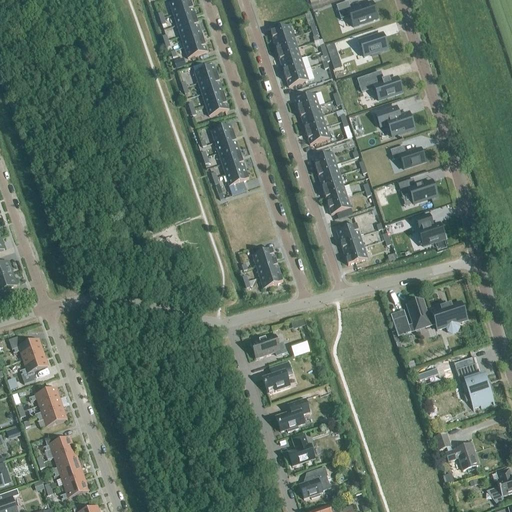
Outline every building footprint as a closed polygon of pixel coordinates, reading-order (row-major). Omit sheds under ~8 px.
[(189,0),(186,0),(170,6),(173,17),(193,10),(189,0)] [(348,3),(336,7),(341,21),(350,18),(353,29),(378,21),(372,4),(351,11),(348,3)] [(196,21),(193,10),(173,17),(177,28),(196,21)] [(200,32),(196,21),(177,28),(181,39),(200,32)] [(294,39),(290,28),(270,34),(274,46),(294,39)] [(204,43),(200,32),(181,39),(184,49),(204,43)] [(383,36),(359,44),(364,59),(371,56),(371,57),(380,54),(379,53),(388,51),(383,36)] [(297,50),(294,39),(274,46),(278,56),(297,50)] [(207,54),(204,43),(184,49),(188,61),(207,54)] [(301,61),(297,50),(278,56),(281,67),(301,61)] [(176,71),(184,68),(182,61),(174,63),(176,71)] [(305,72),(301,61),(281,67),(285,78),(305,72)] [(214,68),(195,74),(198,85),(218,79),(214,68)] [(289,89),(308,83),(305,72),(285,78),(289,89)] [(358,82),(362,94),(374,90),(378,103),(387,100),(387,101),(395,99),(394,97),(402,95),(397,80),(389,83),(389,80),(383,82),(380,74),(358,82)] [(221,90),(218,79),(198,85),(202,96),(221,90)] [(225,101),(221,90),(202,96),(205,107),(225,101)] [(319,108),(324,106),(320,95),(315,96),(295,103),(299,114),(319,108)] [(229,112),(225,101),(205,107),(209,118),(229,112)] [(322,119),(319,108),(299,114),(303,125),(322,119)] [(380,129),(387,126),(391,138),(414,131),(409,116),(400,119),(396,109),(376,116),(380,129)] [(326,129),(322,119),(303,125),(306,136),(326,129)] [(231,127),(211,134),(215,145),(234,138),(231,127)] [(330,141),(326,129),(306,136),(310,147),(330,141)] [(238,149),(234,138),(215,145),(218,156),(238,149)] [(403,148),(390,152),(393,162),(400,160),(404,171),(425,164),(421,151),(406,156),(403,148)] [(242,160),(238,149),(218,156),(222,167),(242,160)] [(317,173),(336,167),(332,155),(313,162),(317,173)] [(245,171),(242,160),(222,167),(226,177),(245,171)] [(340,178),(336,167),(317,173),(320,184),(340,178)] [(249,182),(245,171),(226,177),(229,189),(244,184),(249,182)] [(343,188),(340,178),(320,184),(324,195),(343,188)] [(413,181),(398,186),(401,194),(409,191),(414,206),(437,198),(432,183),(416,188),(413,181)] [(244,184),(229,189),(232,198),(247,193),(244,184)] [(347,199),(343,188),(324,195),(327,206),(347,199)] [(331,217),(351,210),(347,199),(327,206),(331,217)] [(365,211),(374,208),(372,202),(363,205),(365,211)] [(418,233),(423,248),(445,241),(440,226),(433,228),(429,216),(418,220),(421,232),(418,233)] [(360,239),(356,227),(337,234),(341,245),(360,239)] [(344,256),(364,250),(360,239),(341,245),(344,256)] [(367,261),(364,250),(344,256),(348,267),(367,261)] [(272,251),(252,258),(256,269),(276,262),(272,251)] [(279,273),(276,262),(256,269),(260,280),(279,273)] [(0,280),(12,276),(8,264),(0,266),(0,280)] [(283,284),(279,273),(260,280),(263,291),(283,284)] [(0,293),(16,288),(12,276),(0,280),(0,299),(1,300),(0,295),(0,293)] [(467,322),(461,304),(451,307),(450,306),(440,309),(441,310),(431,314),(432,315),(427,317),(422,302),(407,307),(415,333),(435,326),(437,332),(447,329),(448,333),(452,335),(456,333),(458,329),(457,325),(467,322)] [(410,334),(405,318),(393,322),(398,338),(410,334)] [(306,327),(304,321),(297,323),(300,330),(306,327)] [(275,337),(251,346),(256,361),(280,353),(275,337)] [(43,355),(38,342),(23,347),(20,338),(9,343),(13,356),(21,353),(24,362),(43,355)] [(294,359),(310,353),(306,342),(290,348),(294,359)] [(306,344),(310,353),(315,351),(312,342),(306,344)] [(47,369),(43,355),(24,362),(27,371),(20,373),(21,377),(24,386),(36,382),(33,374),(47,369)] [(277,376),(263,381),(266,392),(276,389),(277,392),(290,388),(286,378),(292,376),(288,365),(275,369),(277,376)] [(475,366),(456,372),(466,403),(470,402),(474,413),(473,410),(480,407),(481,410),(489,408),(488,405),(493,403),(494,406),(491,395),(493,395),(489,382),(486,382),(485,377),(479,379),(475,366)] [(417,377),(419,383),(438,377),(436,371),(417,377)] [(14,380),(6,382),(10,391),(18,388),(14,380)] [(326,386),(319,388),(321,397),(328,395),(326,386)] [(59,401),(55,390),(36,397),(36,398),(29,400),(30,404),(38,402),(40,408),(59,401)] [(62,411),(59,401),(40,408),(42,414),(35,417),(36,421),(62,411)] [(291,414),(276,419),(281,434),(287,432),(288,434),(298,431),(298,428),(305,426),(302,417),(310,414),(305,401),(288,407),(291,414)] [(66,422),(62,411),(36,421),(38,424),(45,422),(47,429),(66,422)] [(340,422),(335,412),(328,415),(331,422),(332,421),(334,424),(340,422)] [(431,424),(433,430),(439,428),(437,422),(431,424)] [(20,428),(14,430),(17,439),(23,437),(20,428)] [(452,453),(446,436),(435,439),(439,452),(447,450),(448,454),(445,455),(448,464),(459,460),(463,473),(478,468),(470,446),(456,451),(456,452),(452,453)] [(57,437),(45,441),(47,448),(50,446),(59,443),(57,437)] [(288,454),(292,468),(314,461),(310,447),(307,448),(304,437),(293,441),(296,452),(288,454)] [(74,454),(69,440),(59,443),(50,446),(50,447),(43,450),(45,454),(52,451),(55,460),(74,454)] [(78,467),(74,454),(55,460),(58,469),(51,472),(52,476),(78,467)] [(0,488),(11,485),(4,466),(0,467),(0,488)] [(83,480),(78,467),(52,476),(54,480),(61,477),(64,486),(83,480)] [(327,478),(324,469),(307,476),(309,481),(307,482),(307,484),(307,485),(299,487),(304,502),(311,499),(311,501),(320,498),(319,496),(323,495),(322,493),(330,491),(326,479),(327,478)] [(496,483),(498,490),(487,494),(492,493),(496,505),(503,503),(502,499),(502,498),(511,495),(511,478),(509,471),(496,475),(499,483),(497,483),(496,483)] [(446,487),(452,485),(449,476),(443,479),(446,487)] [(88,493),(83,480),(64,486),(67,495),(60,498),(62,502),(69,499),(69,500),(88,493)] [(479,486),(478,480),(469,483),(471,489),(479,486)] [(41,483),(34,486),(37,494),(45,491),(41,483)] [(0,503),(0,511),(16,511),(12,500),(19,497),(17,491),(5,495),(7,501),(0,503)]
